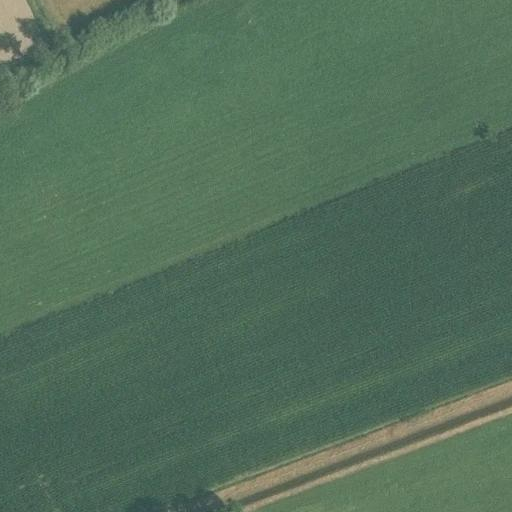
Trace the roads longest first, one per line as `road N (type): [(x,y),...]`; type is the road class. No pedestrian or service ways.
road 1 (track): [(511,375),(153,511)]
road 2 (track): [(40,72),(169,0)]
